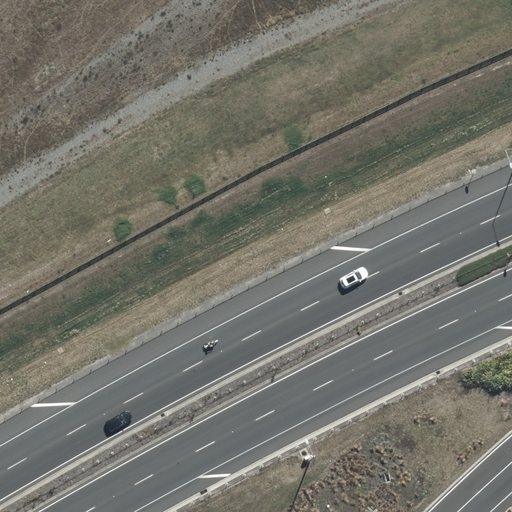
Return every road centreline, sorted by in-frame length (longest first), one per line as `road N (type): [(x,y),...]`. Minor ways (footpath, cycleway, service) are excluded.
road 1 (trunk): [(0,465),(201,350),(511,203)]
road 2 (trunk): [(511,296),(368,361),(85,511)]
